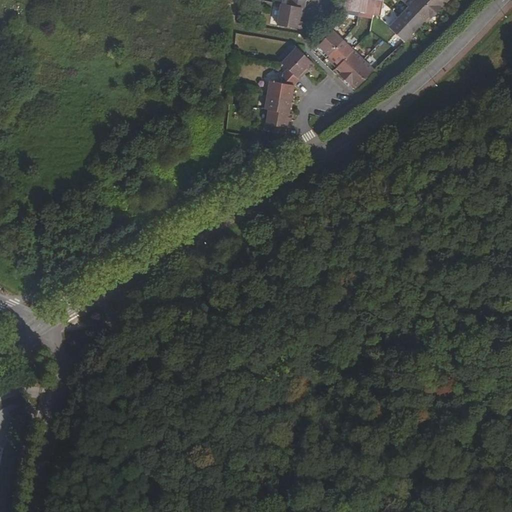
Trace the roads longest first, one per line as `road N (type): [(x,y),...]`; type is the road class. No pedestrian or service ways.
road 1 (tertiary): [(40,326),(319,152)]
road 2 (tertiary): [(319,152),(419,79),(501,0)]
road 3 (unclassified): [(31,511),(59,368),(40,326)]
